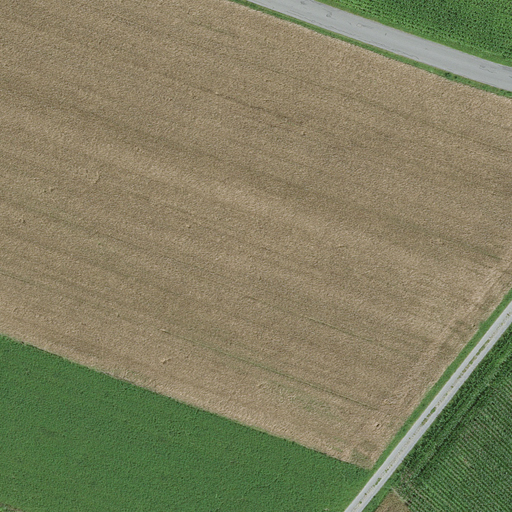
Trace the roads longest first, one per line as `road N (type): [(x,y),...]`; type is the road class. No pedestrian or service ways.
road 1 (unclassified): [(264,0),(511,83)]
road 2 (track): [(358,511),(511,322)]
